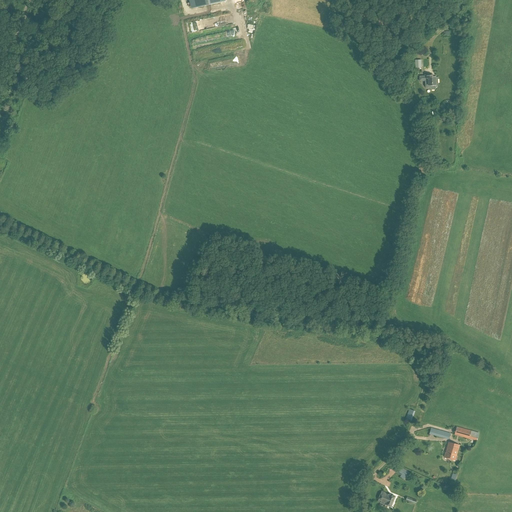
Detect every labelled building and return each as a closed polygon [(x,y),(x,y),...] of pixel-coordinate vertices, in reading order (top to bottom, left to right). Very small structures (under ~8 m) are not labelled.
[(225,1),(225,0),(188,0),(191,9),(225,1)] [(210,34),(194,37),(196,45),(215,41),(212,28),(220,26),(218,18),(207,20),(210,34)] [(435,90),(435,89),(435,85),(438,85),(438,78),(436,78),(436,76),(433,76),(433,75),(432,75),(432,74),(429,74),(429,75),(426,75),(426,76),(420,76),(420,82),(425,81),(425,87),(427,88),(430,88),(430,89),(431,90),(435,90)] [(411,421),(415,411),(409,409),(406,418),(411,421)] [(476,441),(479,433),(471,431),(457,427),(454,435),(469,439),(476,441)] [(449,439),(450,433),(431,428),(429,434),(449,439)] [(455,461),(459,445),(449,442),(444,458),(455,461)] [(405,470),(395,464),(393,467),(392,467),(391,470),(401,476),(400,478),(403,480),(406,476),(408,477),(410,473),(405,470)] [(391,507),(395,497),(382,491),(378,502),(385,505),(391,507)]
